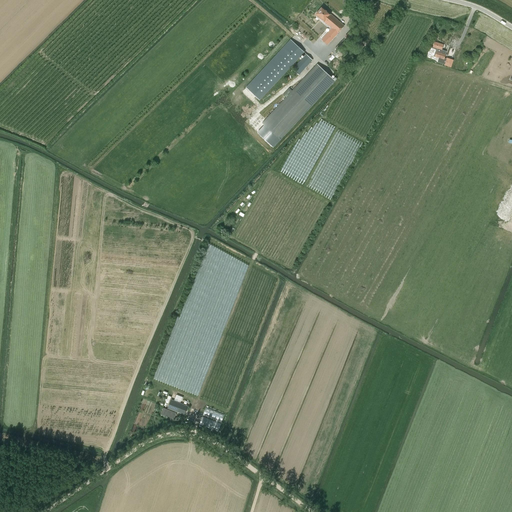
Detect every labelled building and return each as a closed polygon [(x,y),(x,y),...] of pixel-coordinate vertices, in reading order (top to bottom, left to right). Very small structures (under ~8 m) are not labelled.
[(330,14),(321,8),(316,15),(324,22),(323,22),(331,29),(321,39),(327,45),(344,26),(330,14)] [(335,49),(340,53),(356,36),(351,32),(335,49)] [(260,101),(304,53),(290,40),(246,88),(260,101)] [(433,48),(438,49),(437,52),(435,57),(439,58),(437,63),(444,65),(451,68),(453,60),(447,58),(446,59),(444,59),(445,55),(446,52),(442,50),(443,45),(435,42),(433,48)] [(313,60),(311,58),(308,55),(306,54),(292,69),(299,76),(313,60)] [(317,64),(262,123),(280,140),(335,81),(317,64)] [(283,95),(285,98),(292,91),(289,88),(283,95)] [(170,385),(180,388),(181,385),(178,384),(179,381),(175,379),(176,376),(173,375),(170,385)] [(171,400),(167,409),(184,416),(188,407),(171,400)] [(222,422),(225,414),(206,407),(203,415),(222,422)] [(177,413),(163,408),(160,415),(168,418),(168,419),(171,420),(171,419),(174,420),(177,413)] [(218,432),(221,423),(202,416),(199,424),(218,432)]
